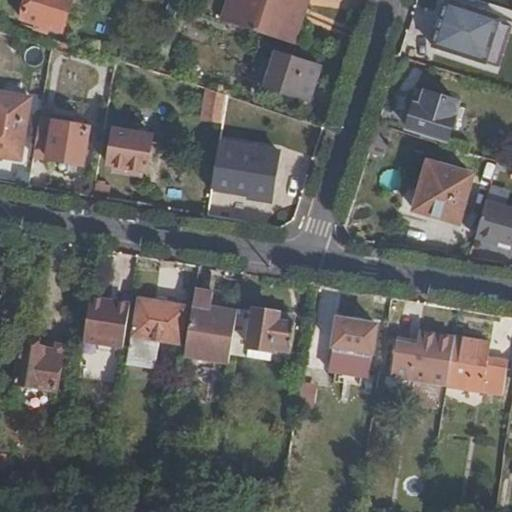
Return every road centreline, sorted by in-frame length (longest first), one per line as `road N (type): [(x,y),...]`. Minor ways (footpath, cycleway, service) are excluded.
road 1 (residential): [(308,257),(0,208)]
road 2 (residential): [(390,0),(308,257)]
road 3 (residential): [(511,292),(308,257)]
